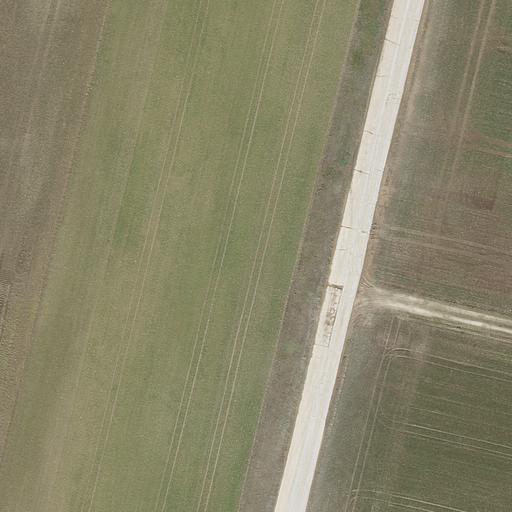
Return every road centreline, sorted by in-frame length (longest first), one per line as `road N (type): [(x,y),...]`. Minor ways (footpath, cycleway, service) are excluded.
road 1 (track): [(290,511),(409,0)]
road 2 (track): [(343,285),(511,325)]
